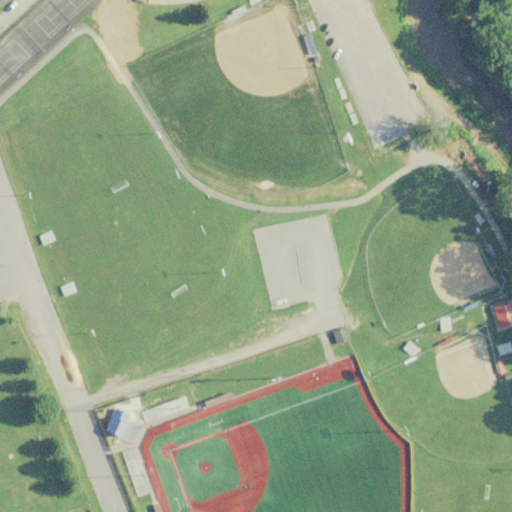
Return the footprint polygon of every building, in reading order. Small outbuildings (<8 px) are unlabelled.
[(229,14),(245,7),(243,2),(227,9),(229,14)] [(306,34),(316,54),(322,51),(313,31),(306,34)] [(486,245),(492,257),(497,255),(491,242),(486,245)] [(464,306),(477,301),(479,305),(466,311),(464,306)] [(496,327),(511,321),(511,307),(510,301),(490,308),(496,327)] [(328,329),(341,324),(346,338),(333,342),(328,329)] [(503,374),(505,381),(511,379),(508,372),(503,374)] [(206,404),(228,397),(226,390),(204,398),(206,404)] [(99,426),(116,434),(127,410),(110,402),(99,426)] [(119,437),(132,442),(139,424),(127,419),(119,437)] [(156,502),(159,511),(150,511),(148,505),(156,502)]
